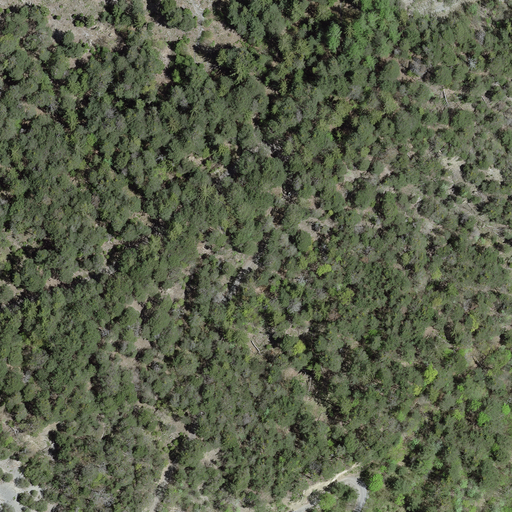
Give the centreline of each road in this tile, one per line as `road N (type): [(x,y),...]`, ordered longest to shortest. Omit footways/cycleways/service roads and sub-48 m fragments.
road 1 (track): [(0,315),(94,277),(263,145),(275,143),(283,153),(288,185)]
road 2 (track): [(154,511),(194,432),(223,304),(282,211),(288,185)]
